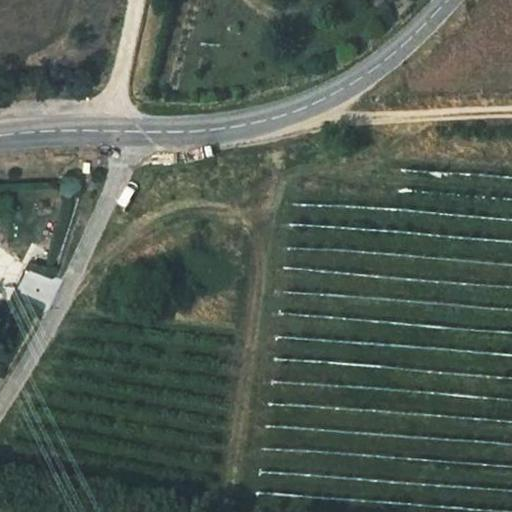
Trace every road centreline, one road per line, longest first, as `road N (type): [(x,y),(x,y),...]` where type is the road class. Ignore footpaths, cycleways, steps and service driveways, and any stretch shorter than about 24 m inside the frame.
road 1 (tertiary): [(113,130),(205,129),(280,115),(347,88),(398,52),(446,0)]
road 2 (unclassified): [(0,404),(60,307),(121,167),(113,130)]
road 3 (track): [(280,115),(294,139),(511,114)]
road 4 (unclassified): [(113,130),(136,0)]
